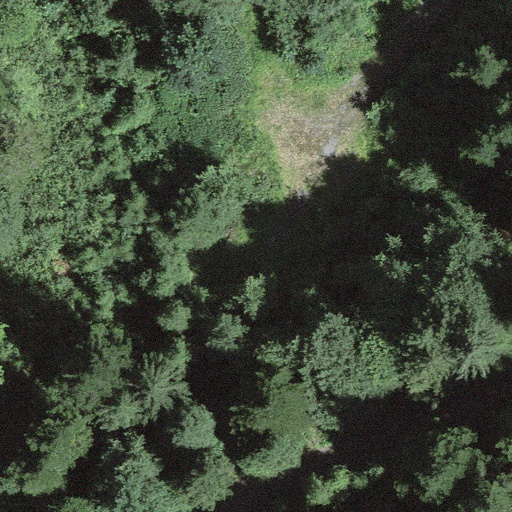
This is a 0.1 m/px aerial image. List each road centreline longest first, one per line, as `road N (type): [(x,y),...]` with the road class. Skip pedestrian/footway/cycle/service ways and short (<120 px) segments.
road 1 (track): [(216,511),(511,374)]
road 2 (track): [(458,0),(340,136),(278,136)]
